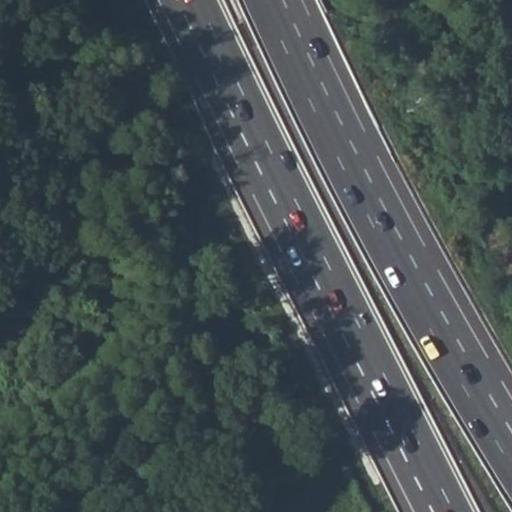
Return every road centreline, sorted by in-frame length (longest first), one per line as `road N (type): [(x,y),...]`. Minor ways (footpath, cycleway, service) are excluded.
road 1 (trunk): [(200,0),(455,511)]
road 2 (trunk): [(511,434),(397,228),(284,0)]
